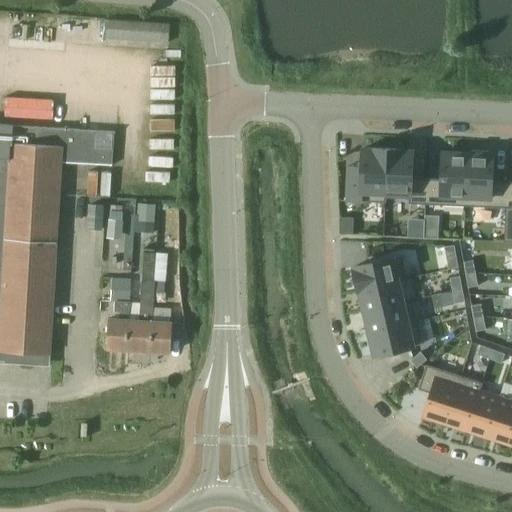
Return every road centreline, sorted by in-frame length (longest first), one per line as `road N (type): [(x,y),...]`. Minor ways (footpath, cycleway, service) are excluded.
road 1 (residential): [(310,107),(319,326),(333,370),(398,445),(442,468),(511,485)]
road 2 (unclassified): [(220,104),(227,330)]
road 3 (residential): [(310,107),(511,117)]
road 4 (unclassified): [(241,503),(240,410),(227,330)]
road 5 (unclassified): [(227,330),(213,403),(210,501)]
